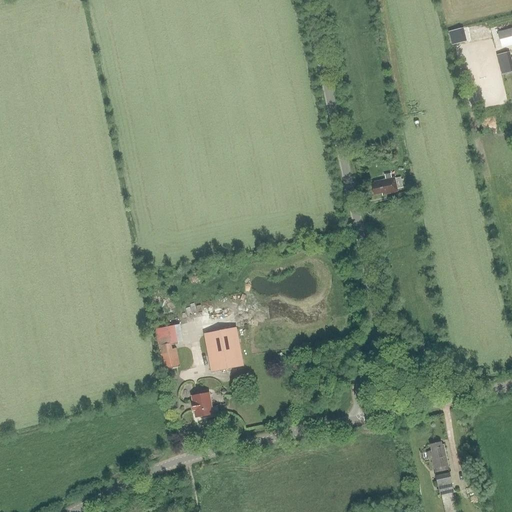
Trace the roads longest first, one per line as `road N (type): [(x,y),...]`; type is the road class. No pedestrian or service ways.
road 1 (unclassified): [(362,418),(356,385),(374,306),(308,0)]
road 2 (tertiary): [(71,511),(164,465),(362,418)]
road 3 (tertiary): [(511,385),(362,418)]
